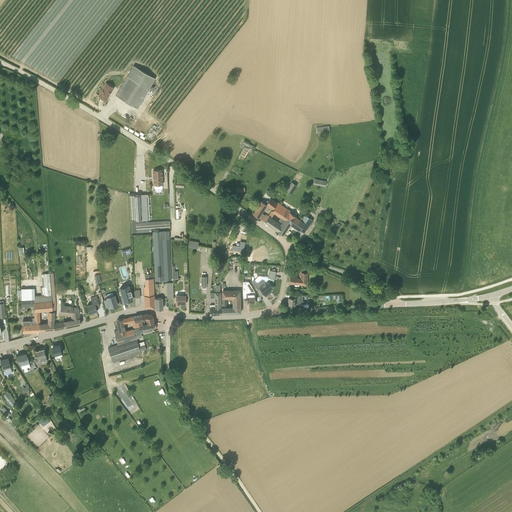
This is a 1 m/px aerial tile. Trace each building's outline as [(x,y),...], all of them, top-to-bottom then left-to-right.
[(137,108),(151,85),(155,78),(133,65),(115,96),(137,108)] [(99,94),(102,96),(101,97),(105,99),(109,93),(110,94),(114,88),(106,83),(99,94)] [(153,185),(162,184),(162,170),(153,170),(153,185)] [(289,180),(286,186),(288,187),(286,190),(292,193),(298,185),(289,180)] [(135,195),(134,195),(136,229),(151,228),(165,227),(170,227),(169,220),(165,221),(148,222),(148,219),(150,219),(149,196),(146,196),(146,194),(135,195)] [(136,229),(134,195),(129,195),(130,220),(131,220),(131,232),(152,231),(151,228),(136,229)] [(265,203),(261,201),(253,213),(258,217),(267,204),(273,208),(277,203),(273,200),(274,200),(270,198),(269,201),(267,200),(265,203)] [(291,221),(296,217),(288,211),(289,210),(278,202),(277,203),(270,214),(272,215),(274,212),(284,219),(285,217),(291,221)] [(303,233),(312,220),(304,214),(300,220),(304,223),(299,230),(303,233)] [(265,221),(265,222),(277,230),(284,220),(280,217),(277,221),(271,217),(269,216),(269,217),(268,217),(265,221)] [(283,234),(289,224),(291,221),(285,217),(284,219),(284,220),(277,230),(283,234)] [(291,221),(289,224),(299,230),(304,223),(300,220),(296,217),(291,221)] [(155,284),(157,283),(159,283),(159,280),(171,279),(169,231),(152,232),(155,281),(155,284)] [(190,240),(189,247),(199,248),(199,241),(190,240)] [(240,253),(242,240),(237,240),(236,242),(236,247),(231,247),(230,252),(240,253)] [(310,273),(310,267),(306,267),(300,267),(299,277),(290,277),(289,282),(306,284),(307,273),(310,273)] [(41,296),(52,295),(50,273),(41,274),(42,287),(41,287),(41,296)] [(154,302),(152,279),(146,279),(145,279),(145,287),(144,287),(145,298),(145,306),(154,308),(154,302)] [(266,282),(264,280),(262,279),(258,282),(256,282),(254,280),(251,282),(257,291),(260,289),(265,295),(269,293),(268,292),(273,287),(268,280),(266,282)] [(247,297),(247,302),(255,302),(255,294),(256,294),(249,283),(245,286),(245,290),(243,290),(243,297),(247,297)] [(125,302),(125,301),(128,300),(129,301),(129,300),(133,298),(130,291),(131,291),(131,289),(130,289),(129,285),(120,288),(123,298),(122,298),(123,303),(125,302)] [(240,297),(239,297),(239,291),(223,291),(223,298),(234,298),(234,308),(234,313),(240,313),(240,297)] [(221,313),(220,299),(220,293),(215,293),(215,297),(215,309),(210,309),(210,313),(221,313)] [(109,305),(110,307),(118,305),(115,295),(107,297),(107,299),(104,300),(106,306),(109,305)] [(185,304),(185,295),(176,295),(176,305),(178,306),(178,304),(185,304)] [(303,303),(303,295),(298,295),(298,297),(295,297),(288,297),(288,304),(299,304),(299,303),(303,303)] [(89,313),(97,311),(95,305),(99,304),(96,296),(91,298),(92,302),(87,303),(87,305),(89,313)] [(163,309),(162,298),(154,298),(155,309),(163,309)] [(226,299),(220,299),(221,313),(234,313),(234,308),(227,308),(226,299)] [(52,310),(52,309),(52,301),(34,303),(34,304),(34,306),(35,308),(35,311),(40,311),(49,311),(52,310)] [(71,318),(80,317),(78,308),(73,307),(73,306),(61,305),(60,314),(71,316),(71,318)] [(40,311),(35,311),(35,318),(31,318),(32,319),(22,320),(23,331),(39,330),(40,330),(40,323),(40,311)] [(54,329),(54,323),(54,311),(49,311),(48,323),(40,323),(40,330),(54,330),(54,329)] [(142,320),(143,320),(142,314),(134,316),(136,327),(143,326),(142,324),(142,320)] [(147,323),(154,322),(153,316),(152,315),(151,314),(145,314),(142,314),(143,320),(146,319),(147,323)] [(119,330),(114,331),(118,345),(137,339),(135,334),(133,329),(136,327),(134,316),(117,320),(119,330)] [(54,329),(81,324),(80,320),(80,317),(71,318),(72,320),(54,323),(54,329)] [(155,327),(154,322),(147,323),(142,324),(143,326),(136,327),(133,329),(135,334),(137,339),(142,337),(141,333),(145,332),(152,330),(151,328),(155,327)] [(140,351),(138,343),(136,339),(108,348),(113,363),(141,354),(140,351)] [(55,359),(60,357),(62,356),(60,345),(52,347),(55,359)] [(36,363),(43,361),(47,360),(44,349),(36,351),(38,356),(35,357),(36,363)] [(27,356),(26,353),(16,356),(18,360),(19,360),(20,365),(21,369),(31,367),(28,356),(27,356)] [(12,372),(8,358),(0,360),(4,371),(4,374),(12,372)] [(12,407),(17,403),(8,391),(2,395),(12,407)]
